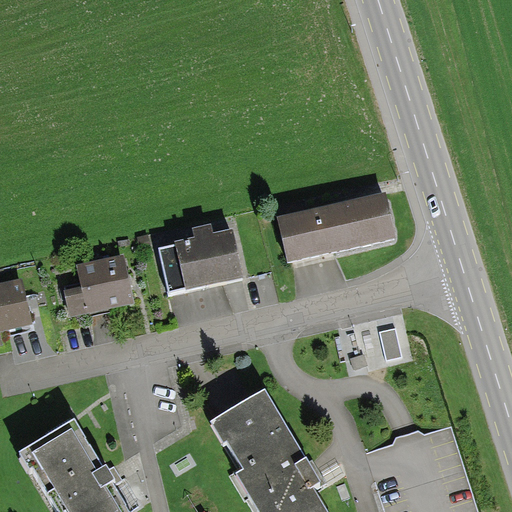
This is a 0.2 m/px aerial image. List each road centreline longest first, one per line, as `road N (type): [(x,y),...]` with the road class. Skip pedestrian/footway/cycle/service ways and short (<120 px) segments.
road 1 (residential): [(1,381),(463,276)]
road 2 (primary): [(463,276),(376,0)]
road 3 (primary): [(511,427),(463,276)]
